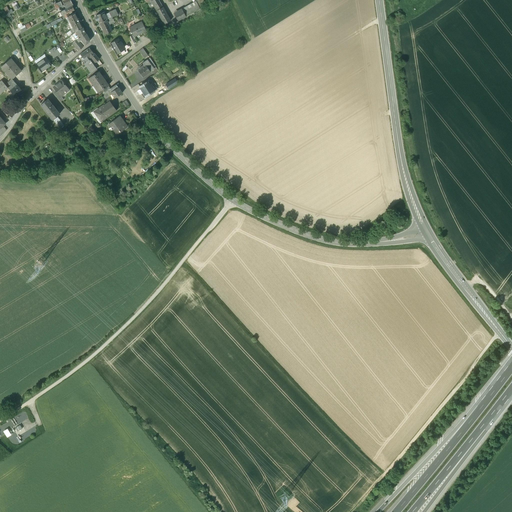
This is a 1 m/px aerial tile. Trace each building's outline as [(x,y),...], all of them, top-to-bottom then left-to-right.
[(65,0),(63,1),(65,6),(64,6),(66,9),(72,6),(73,6),(72,3),(70,0),(65,0)] [(165,11),(157,0),(156,0),(152,2),(159,14),(165,11)] [(196,1),(182,9),(182,10),(184,9),(187,15),(200,8),(196,1)] [(66,9),(62,11),(60,12),(62,16),(64,15),(67,13),(74,10),(72,6),(66,9)] [(182,10),(175,14),(178,20),(186,16),(182,10)] [(170,20),(165,11),(159,14),(164,24),(170,20)] [(104,12),(96,16),(96,17),(97,20),(99,24),(100,23),(107,20),(104,12)] [(69,16),(67,17),(73,29),(75,32),(83,28),(75,13),(69,16)] [(47,27),(62,21),(61,18),(45,24),(47,27)] [(107,20),(100,23),(103,31),(104,35),(111,32),(109,28),(110,28),(108,25),(109,24),(110,24),(114,22),(112,18),(107,20)] [(142,22),(129,28),(133,35),(134,37),(146,31),(142,22)] [(83,28),(75,33),(69,37),(70,39),(73,37),(75,41),(77,40),(86,34),(83,28)] [(73,29),(66,33),(69,37),(75,32),(73,29)] [(77,40),(78,42),(81,40),(85,45),(89,42),(90,40),(86,34),(77,40)] [(124,48),(120,42),(121,42),(119,39),(110,44),(117,55),(121,53),(125,50),(124,48)] [(78,42),(77,40),(75,41),(73,43),(79,51),(83,47),(78,42)] [(49,51),(54,58),(59,54),(55,47),(49,51)] [(90,48),(83,52),(86,56),(86,57),(88,58),(90,61),(93,59),(91,56),(94,54),(90,48)] [(139,51),(144,59),(148,56),(143,48),(139,51)] [(86,56),(83,52),(80,54),(83,58),(82,59),(83,60),(82,61),(84,64),(86,66),(87,65),(92,72),(96,69),(90,61),(88,58),(86,57),(86,56)] [(34,61),(36,64),(46,57),(46,53),(34,61)] [(46,57),(36,64),(39,67),(38,68),(39,68),(42,72),(51,65),(46,57)] [(21,71),(10,59),(1,66),(12,79),(21,71)] [(147,60),(142,64),(143,65),(140,68),(141,69),(138,71),(143,78),(151,72),(150,71),(146,65),(149,63),(147,60)] [(93,76),(89,79),(94,85),(103,79),(99,72),(93,76)] [(166,85),(169,89),(185,79),(182,75),(166,85)] [(12,79),(7,82),(11,86),(8,88),(15,96),(22,91),(12,79)] [(94,85),(94,86),(99,93),(103,90),(109,86),(104,79),(103,79),(94,85)] [(62,81),(59,84),(54,88),(57,92),(61,96),(66,92),(65,91),(68,89),(62,81)] [(154,92),(147,82),(139,87),(146,97),(154,92)] [(111,89),(109,90),(112,95),(111,96),(111,97),(113,100),(122,94),(116,85),(111,89)] [(111,96),(107,91),(105,93),(102,95),(105,101),(111,97),(111,96)] [(57,92),(55,93),(61,102),(64,100),(61,96),(57,92)] [(60,114),(48,100),(41,105),(52,120),(60,114)] [(95,111),(102,121),(116,112),(110,103),(104,108),(103,106),(95,111)] [(120,117),(108,126),(115,136),(127,127),(120,117)] [(64,126),(59,119),(54,122),(60,129),(64,126)]
